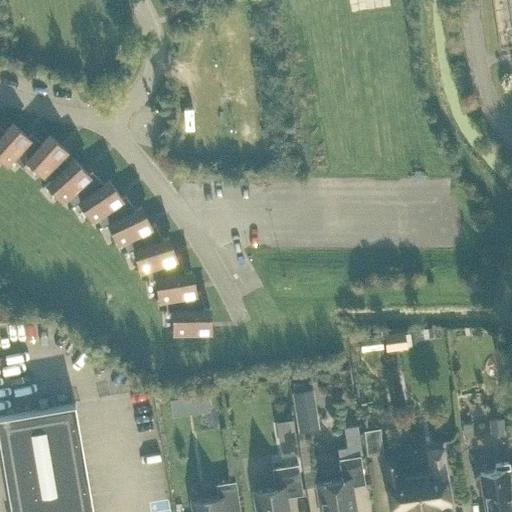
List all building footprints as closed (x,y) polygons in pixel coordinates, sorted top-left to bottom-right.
[(0,156),(6,161),(11,156),(27,137),(12,123),(4,131),(0,136),(0,156)] [(22,166),(28,159),(41,143),(30,133),(27,137),(11,156),(22,166)] [(42,173),(43,173),(60,155),(64,150),(49,135),(41,143),(28,159),(42,173)] [(44,172),(50,179),(68,164),(60,155),(44,172)] [(61,199),(64,196),(87,174),(73,158),(68,164),(50,179),(47,183),(61,199)] [(79,201),(103,184),(91,170),(87,174),(64,196),(73,205),(79,201)] [(94,216),(120,197),(109,180),(103,184),(79,201),(91,218),(94,216)] [(108,223),(134,209),(124,194),(120,197),(94,216),(102,226),(108,223)] [(121,240),(149,225),(140,206),(134,209),(108,223),(117,241),(121,240)] [(134,249),(162,239),(154,222),(149,225),(121,240),(127,251),(134,249)] [(144,267),(174,256),(168,237),(162,239),(134,249),(140,268),(144,267)] [(156,278),(184,272),(179,255),(174,256),(144,267),(148,279),(156,278)] [(163,297),(194,291),(191,271),(184,272),(156,278),(159,298),(163,297)] [(173,310),(202,308),(199,290),(194,291),(163,297),(165,310),(173,310)] [(202,308),(173,310),(173,330),(209,330),(209,308),(202,308)] [(406,348),(404,331),(383,334),(385,351),(406,348)] [(358,345),(356,333),(348,334),(350,346),(358,345)] [(307,430),(304,411),(314,409),(310,389),(291,393),(297,432),(307,430)] [(205,393),(196,394),(199,412),(208,410),(205,393)] [(181,396),(169,398),(171,416),(184,414),(181,396)] [(91,511),(73,404),(74,404),(74,402),(0,415),(0,448),(11,511),(91,511)] [(503,434),(502,418),(488,418),(489,435),(503,434)] [(275,432),(292,429),(291,419),(273,422),(275,432)] [(399,442),(408,441),(405,424),(396,426),(399,442)] [(471,424),(462,424),(463,437),(472,436),(471,424)] [(347,456),(359,454),(361,454),(357,425),(342,427),(347,456)] [(366,455),(382,452),(379,428),(363,430),(366,455)] [(431,471),(414,473),(420,511),(438,509),(438,505),(448,503),(444,477),(446,477),(442,448),(428,450),(431,471)] [(321,511),(354,511),(350,485),(364,483),(359,454),(347,456),(338,458),(341,478),(317,482),(321,511)] [(388,486),(392,511),(403,510),(403,511),(419,511),(420,511),(414,473),(399,475),(396,455),(382,457),(387,486),(388,486)] [(511,511),(511,508),(508,484),(511,483),(508,461),(494,463),(495,471),(478,474),(478,476),(476,476),(473,480),(474,485),(477,488),(481,487),(485,511),(511,511)] [(253,491),(256,511),(288,511),(286,497),(302,494),(298,464),(272,468),(275,488),(253,491)] [(192,501),(193,511),(240,511),(235,480),(215,484),(217,497),(192,501)]
